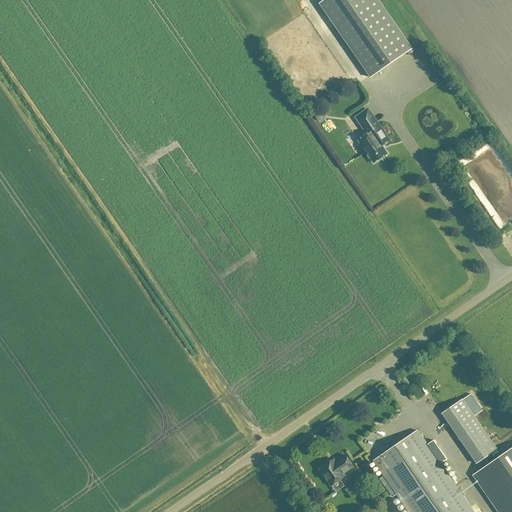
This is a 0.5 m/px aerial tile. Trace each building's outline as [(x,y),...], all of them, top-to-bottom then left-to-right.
[(324,0),(319,4),(369,77),(371,78),(412,50),(377,0),(324,0)] [(367,155),(367,157),(369,160),(371,160),(373,164),(380,159),(382,160),(384,158),(385,156),(386,154),(382,148),(385,145),(384,144),(389,141),(379,126),(378,127),(367,110),(355,118),(364,131),(365,131),(367,135),(358,141),(367,155)] [(463,400),(474,417),(482,411),(470,395),(463,400)] [(495,451),(461,401),(441,415),(475,465),(495,451)] [(470,511),(416,432),(372,462),(382,477),(378,480),(383,488),(387,485),(405,511),(470,511)] [(245,446),(250,453),(262,444),(257,437),(245,446)] [(511,511),(511,448),(473,476),(497,511),(511,511)] [(343,456),(333,463),(332,461),(318,470),(329,487),(343,477),(341,475),(351,468),(343,456)] [(195,492),(208,484),(204,477),(191,485),(195,492)]
